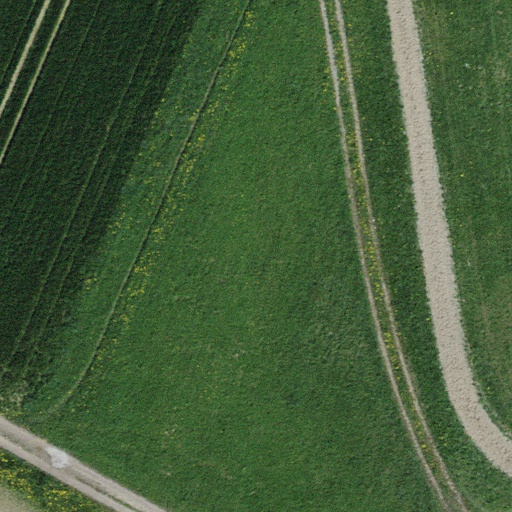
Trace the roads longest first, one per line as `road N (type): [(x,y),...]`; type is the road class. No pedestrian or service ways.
road 1 (track): [(326,0),(381,313),(401,383),(460,511)]
road 2 (unknown): [(452,351),(395,0)]
road 3 (track): [(157,511),(0,425)]
